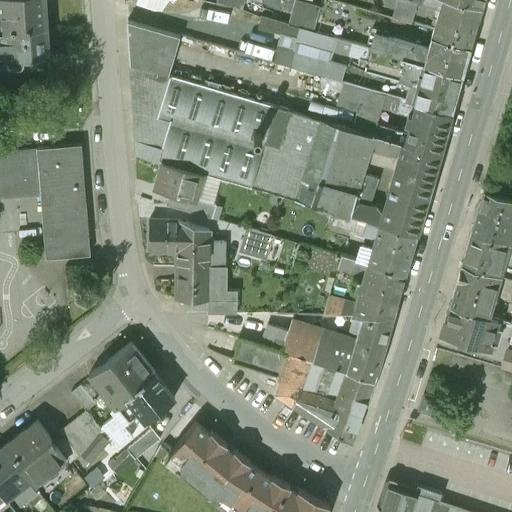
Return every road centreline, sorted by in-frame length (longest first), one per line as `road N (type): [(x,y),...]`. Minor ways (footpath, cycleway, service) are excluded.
road 1 (secondary): [(510,0),(366,482)]
road 2 (residential): [(137,299),(119,224),(103,0)]
road 3 (residential): [(366,482),(252,419),(174,349),(137,299)]
road 4 (residential): [(0,405),(137,299)]
